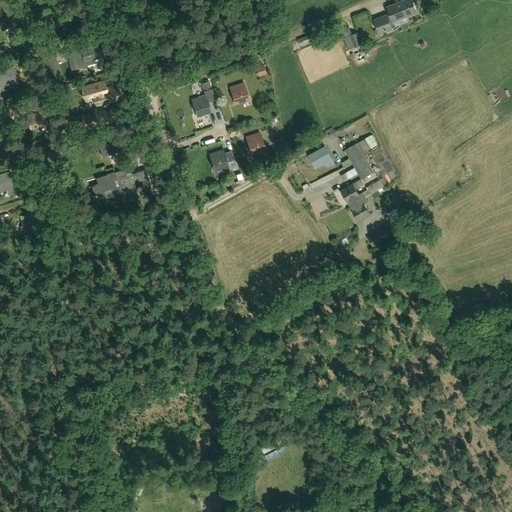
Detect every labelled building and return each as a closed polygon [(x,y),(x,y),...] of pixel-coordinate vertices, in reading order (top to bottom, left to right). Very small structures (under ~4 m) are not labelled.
[(381,32),(392,28),(390,23),(417,12),(411,0),(405,0),(402,2),(388,7),(391,14),(375,20),(381,32)] [(348,50),(362,44),(357,32),(349,35),(350,36),(346,38),(347,40),(344,40),(348,50)] [(103,56),(100,44),(66,54),(71,70),(96,63),(94,58),(103,56)] [(42,58),(41,58),(51,84),(64,79),(54,53),(52,54),(42,58)] [(263,63),(255,65),(258,75),(266,72),(263,63)] [(18,85),(13,68),(0,71),(0,84),(1,88),(11,85),(12,87),(18,85)] [(106,88),(103,80),(81,87),(86,102),(94,100),(96,106),(115,100),(111,86),(106,88)] [(235,104),(249,99),(244,83),(230,87),(235,104)] [(212,88),(204,91),(205,94),(198,96),(198,97),(192,100),(197,116),(198,116),(197,114),(203,113),(203,114),(211,112),(207,101),(215,99),(212,88)] [(22,100),(7,105),(11,117),(25,113),(22,100)] [(42,111),(41,106),(35,108),(37,113),(27,116),(31,129),(46,124),(43,111),(42,111)] [(251,154),(265,150),(260,133),(246,137),(251,154)] [(368,140),(374,150),(381,146),(374,136),(368,140)] [(112,141),(111,139),(98,143),(102,157),(122,150),(119,139),(112,141)] [(361,179),(374,172),(358,143),(346,149),(361,179)] [(328,166),(334,163),(325,146),(309,155),(316,168),(326,163),(328,166)] [(229,167),(227,162),(234,160),(231,150),(224,153),(223,150),(209,154),(215,171),(229,167)] [(145,169),(124,176),(122,170),(115,172),(114,172),(107,174),(107,175),(96,179),(98,185),(92,187),(96,199),(106,196),(104,192),(112,189),(114,195),(121,192),(122,196),(126,195),(125,190),(149,182),(145,169)] [(16,190),(11,171),(0,173),(0,191),(8,190),(8,192),(16,190)] [(347,179),(351,182),(358,175),(355,171),(347,179)] [(367,187),(371,194),(383,187),(379,180),(367,187)] [(368,189),(359,194),(353,183),(341,190),(350,206),(365,197),(371,194),(368,189)] [(365,197),(350,206),(358,221),(370,214),(364,203),(368,201),(365,197)] [(397,207),(387,213),(395,226),(405,220),(400,213),(397,207)] [(23,233),(42,228),(41,224),(37,211),(21,216),(24,225),(21,226),(23,233)] [(373,246),(390,237),(385,228),(368,238),(373,246)] [(255,381),(259,376),(252,370),(247,375),(255,381)] [(213,511),(227,511),(226,492),(212,492),(213,511)]
